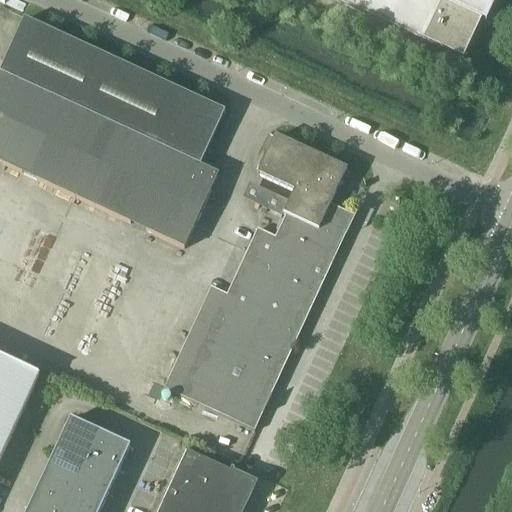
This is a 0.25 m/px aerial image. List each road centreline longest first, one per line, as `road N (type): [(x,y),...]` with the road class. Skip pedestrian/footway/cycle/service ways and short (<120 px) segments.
road 1 (unclassified): [(511,211),(54,0)]
road 2 (tertiary): [(382,511),(511,229)]
